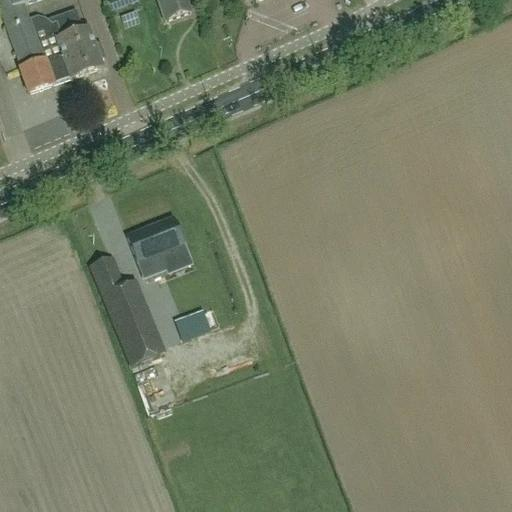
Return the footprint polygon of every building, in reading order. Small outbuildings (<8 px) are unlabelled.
[(0,0),(0,11),(22,72),(20,73),(28,98),(102,71),(99,61),(105,59),(100,47),(94,49),(88,33),(83,35),(77,19),(57,27),(62,42),(57,44),(62,58),(44,64),(24,8),(47,0),(0,0)] [(156,0),(165,25),(191,16),(185,0),(156,0)] [(163,263),(186,254),(175,224),(128,241),(137,264),(143,279),(166,271),(163,263)] [(112,262),(90,271),(102,300),(124,291),(112,262)] [(130,290),(102,301),(130,370),(158,359),(130,290)] [(189,340),(182,322),(175,325),(183,343),(189,340)]
